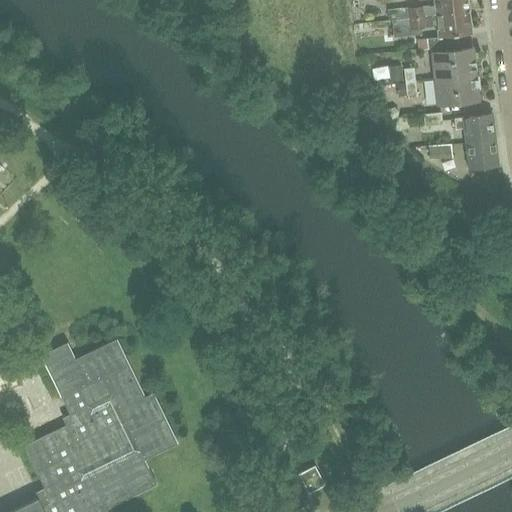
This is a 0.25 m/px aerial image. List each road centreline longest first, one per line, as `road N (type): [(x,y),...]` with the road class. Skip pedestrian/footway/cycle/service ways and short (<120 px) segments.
road 1 (track): [(511,339),(417,257),(241,64)]
road 2 (residential): [(385,511),(511,450)]
road 3 (residential): [(498,0),(511,126)]
